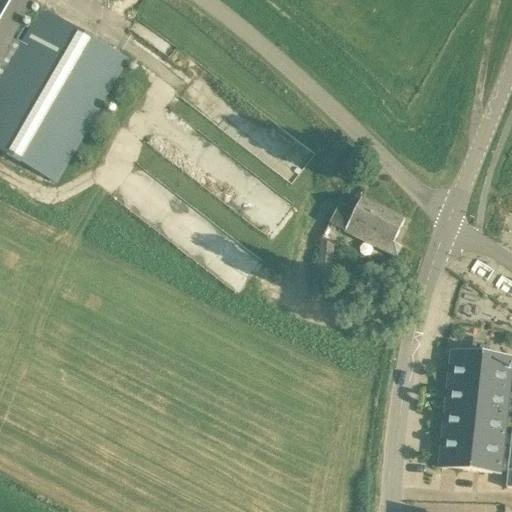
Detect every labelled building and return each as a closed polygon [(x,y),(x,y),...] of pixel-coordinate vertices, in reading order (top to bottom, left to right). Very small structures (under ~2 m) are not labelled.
[(0,0),(0,60),(32,4),(34,0),(0,0)] [(0,150),(56,183),(128,60),(40,9),(0,80),(0,150)] [(350,181),(355,171),(341,164),(336,174),(350,181)] [(361,199),(354,212),(339,204),(329,224),(344,232),(345,231),(395,256),(400,247),(393,243),(404,220),(361,199)] [(330,289),(334,246),(320,239),(314,287),(330,289)] [(511,358),(450,352),(438,469),(500,475),(511,364),(511,358)]
